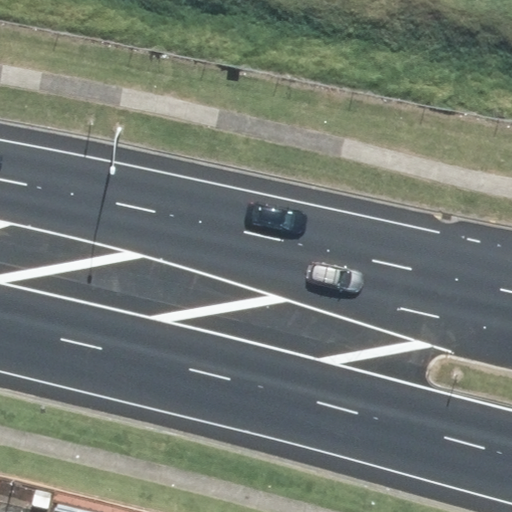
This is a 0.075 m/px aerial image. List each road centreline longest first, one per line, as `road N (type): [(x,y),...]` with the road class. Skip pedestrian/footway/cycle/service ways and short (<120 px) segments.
road 1 (secondary): [(511,451),(400,423),(181,306)]
road 2 (secondary): [(181,306),(423,314),(511,333)]
road 3 (secondary): [(181,306),(0,262)]
